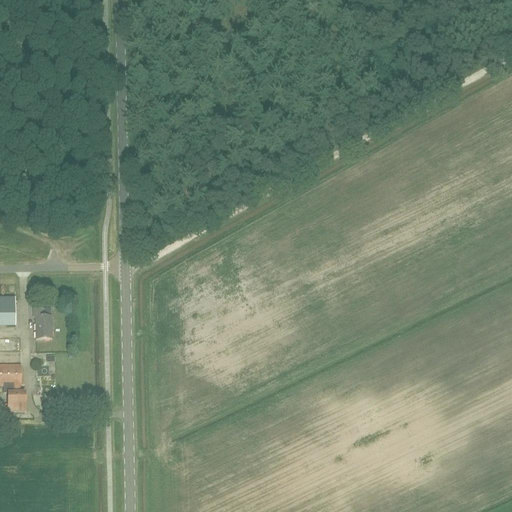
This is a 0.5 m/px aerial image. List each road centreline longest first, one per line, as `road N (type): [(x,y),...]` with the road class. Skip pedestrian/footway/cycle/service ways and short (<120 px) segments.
road 1 (track): [(511,56),(124,267)]
road 2 (tertiary): [(124,267),(118,0)]
road 3 (tertiary): [(129,511),(124,267)]
road 4 (unclassified): [(0,270),(124,267)]
